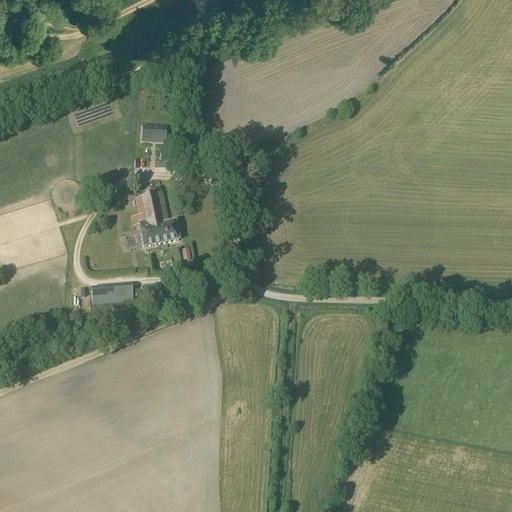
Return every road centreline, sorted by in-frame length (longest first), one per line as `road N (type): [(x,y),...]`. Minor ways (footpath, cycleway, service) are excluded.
road 1 (unclassified): [(222,189),(238,272),(249,288),(275,297),(511,303)]
road 2 (track): [(152,0),(79,31),(0,33)]
road 3 (track): [(222,189),(196,156),(203,49)]
